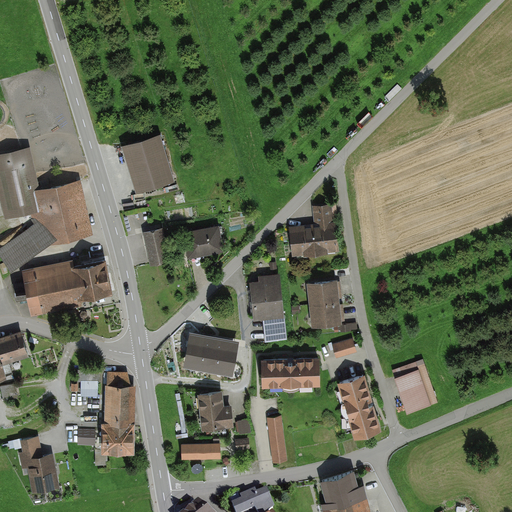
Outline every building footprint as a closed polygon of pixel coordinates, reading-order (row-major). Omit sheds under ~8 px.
[(161,135),(124,145),(137,191),(174,181),(161,135)] [(34,150),(0,157),(0,177),(9,218),(37,212),(40,223),(55,244),(97,235),(86,183),(43,191),(34,150)] [(320,228),(293,231),(296,255),(344,251),(342,225),(337,225),(335,206),(318,207),(320,228)] [(16,273),(55,244),(40,223),(0,251),(16,273)] [(224,228),(188,234),(193,260),(228,253),(224,228)] [(168,230),(147,234),(154,265),(174,261),(168,230)] [(120,294),(113,260),(28,276),(29,280),(16,282),(19,302),(34,299),(36,310),(120,294)] [(265,283),(253,284),(258,319),(291,314),(285,273),(264,276),(265,283)] [(340,281),(311,285),(316,327),(346,323),(340,281)] [(26,334),(0,341),(0,380),(11,377),(6,361),(32,354),(26,334)] [(235,345),(192,337),(187,362),(230,370),(235,345)] [(356,340),(334,346),(338,358),(359,352),(356,340)] [(320,359),(262,360),(263,387),(321,385),(320,359)] [(426,361),(394,372),(409,415),(441,404),(426,361)] [(101,372),(84,372),(84,397),(101,397),(101,372)] [(128,373),(106,373),(105,430),(96,429),(96,467),(107,467),(107,454),(135,454),(136,431),(136,386),(128,386),(128,373)] [(363,375),(338,383),(354,436),(379,428),(363,375)] [(20,396),(17,382),(2,385),(4,399),(20,396)] [(221,391),(200,394),(204,426),(233,424),(230,406),(224,407),(221,391)] [(281,416),(268,417),(274,460),(286,459),(281,416)] [(249,421),(240,422),(242,432),(251,431),(249,421)] [(247,439),(238,440),(238,448),(248,447),(247,439)] [(220,443),(182,444),(183,456),(221,455),(220,443)] [(46,449),(22,453),(25,468),(33,466),(38,492),(63,487),(57,455),(48,457),(46,449)] [(354,471),(323,480),(329,502),(323,503),(325,511),(371,511),(364,483),(358,485),(354,471)] [(247,502),(234,507),(236,511),(249,511),(260,508),(261,511),(273,511),(279,510),(271,491),(261,494),(260,491),(245,497),(247,502)] [(210,511),(199,502),(187,511),(210,511)]
